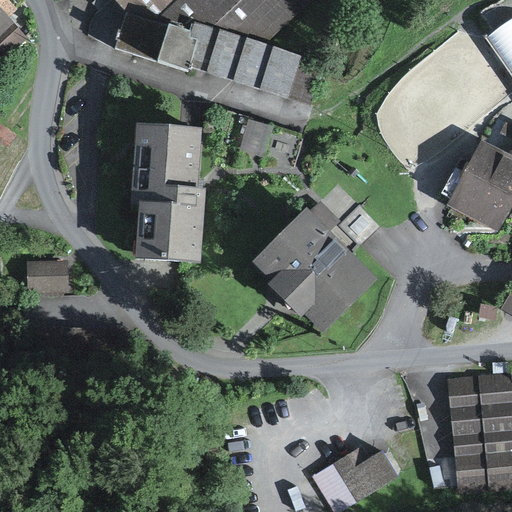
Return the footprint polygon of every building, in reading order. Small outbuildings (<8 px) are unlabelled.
[(19,12),(6,0),(0,0),(0,72),(29,44),(8,22),(19,12)] [(111,0),(129,19),(119,53),(311,112),(326,65),(264,47),(314,0),(111,0)] [(100,19),(94,44),(117,49),(123,24),(100,19)] [(511,79),(511,23),(489,36),(511,79)] [(0,148),(8,153),(18,136),(0,125),(0,148)] [(204,133),(141,130),(136,211),(144,211),(141,259),(206,263),(210,192),(201,192),(204,133)] [(511,159),(511,160),(485,147),(456,206),(503,229),(511,210),(511,159)] [(345,230),(322,206),(259,266),(327,337),(378,288),(333,241),(345,230)] [(71,291),(69,262),(30,264),(32,294),(71,291)] [(81,332),(51,331),(50,350),(80,351),(81,332)] [(451,383),(461,492),(511,487),(511,419),(508,378),(451,383)] [(370,462),(362,449),(313,478),(332,511),(344,511),(398,481),(383,455),(370,462)]
